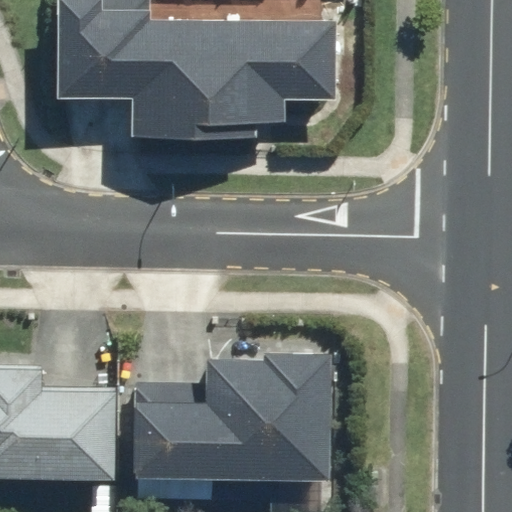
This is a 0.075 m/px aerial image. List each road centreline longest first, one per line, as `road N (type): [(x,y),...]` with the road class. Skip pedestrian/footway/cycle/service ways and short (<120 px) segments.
road 1 (residential): [(481,239),(0,222)]
road 2 (tertiary): [(481,239),(480,511)]
road 3 (tertiary): [(482,0),(481,239)]
